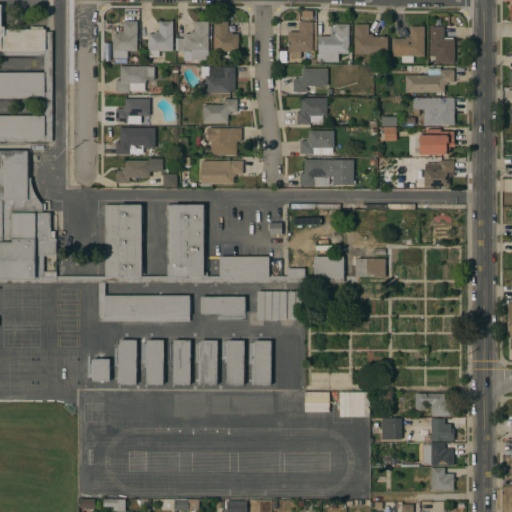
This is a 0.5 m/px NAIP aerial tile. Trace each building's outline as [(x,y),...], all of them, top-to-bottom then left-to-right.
[(0,0),(0,4),(1,4),(1,26),(5,26),(5,29),(45,29),(45,31),(52,31),(52,141),(0,141),(0,150),(28,150),(28,178),(31,178),(31,181),(32,186),(34,193),(37,198),(39,201),(42,204),(42,213),(50,213),(50,231),(55,231),(55,237),(51,237),(51,238),(56,238),(56,256),(43,256),(43,271),(56,271),(56,276),(104,276),(104,204),(142,204),(142,276),(166,276),(166,204),(204,204),(204,272),(207,272),(207,276),(219,276),(219,256),(269,256),(269,276),(287,276),(287,268),(305,268),(305,276),(313,276),(314,256),(343,256),(343,283),(105,282),(105,295),(189,295),(189,322),(98,321),(98,283),(0,283),(0,0)] [(137,51),(127,51),(127,58),(112,58),(112,33),(118,33),(118,31),(122,31),(122,21),(137,21),(137,51)] [(172,51),(159,51),(159,57),(149,57),(149,51),(148,51),(148,34),(154,34),(154,31),(158,31),(158,21),(173,21),(172,51)] [(208,59),(191,59),(191,51),(184,51),(184,50),(175,50),(175,38),(183,38),(183,34),(189,34),(189,31),(194,31),(194,21),(208,21),(208,59)] [(213,51),(213,21),(227,21),(227,32),(232,32),(232,34),(238,34),(238,51),(213,51)] [(312,51),(301,51),(300,58),(291,58),(291,51),(287,51),(288,32),(298,32),(298,21),(312,21),(312,51)] [(348,54),(338,53),(338,62),(324,62),(324,61),(317,61),(317,54),(318,54),(318,36),(330,36),(330,34),(334,34),(334,24),(349,24),(348,54)] [(354,54),(354,24),(368,24),(368,34),(372,34),(372,36),(387,37),(387,54),(354,54)] [(424,56),(412,56),(412,62),(401,62),(401,56),(399,56),(399,51),(392,51),(392,38),(405,38),(405,36),(410,36),(410,26),(424,26),(424,56)] [(429,26),(444,26),(454,26),(454,63),(435,63),(435,56),(429,56),(429,26)] [(154,66),(154,80),(145,80),(145,83),(144,83),(144,91),(129,91),(129,92),(115,92),(115,79),(118,79),(118,80),(120,80),(120,66),(154,66)] [(235,67),(235,91),(230,91),(230,93),(205,93),(205,78),(200,78),(200,66),(235,67)] [(327,68),(327,86),(306,86),(306,89),(307,89),(307,92),(292,92),(292,78),(299,78),(299,76),(302,76),(302,68),(327,68)] [(426,75),(426,68),(440,68),(440,69),(453,69),(453,82),(446,82),(446,85),(444,85),(444,93),(405,92),(405,75),(426,75)] [(182,95),(179,90),(185,85),(189,90),(182,95)] [(149,99),(149,101),(154,101),(154,113),(149,113),(149,116),(141,116),(141,124),(128,124),(128,121),(115,121),(115,108),(122,108),(122,106),(125,106),(125,98),(149,99)] [(326,115),(323,115),(323,123),(311,123),(311,124),(297,124),(297,111),(300,111),(300,107),(301,107),(301,98),(327,98),(326,115)] [(454,98),(454,125),(423,125),(424,109),(419,109),(419,114),(413,114),(413,98),(454,98)] [(224,104),(224,102),(222,102),(222,99),(237,99),(237,112),(230,112),(230,114),(227,114),(227,123),(202,122),(202,104),(224,104)] [(396,117),(396,126),(381,126),(381,117),(396,117)] [(145,127),(145,145),(129,145),(129,147),(130,147),(130,154),(115,154),(115,142),(119,142),(119,127),(145,127)] [(396,140),(384,141),(384,127),(395,127),(396,140)] [(241,128),(241,141),(236,141),(236,155),(211,155),(208,155),(208,151),(203,151),(203,147),(211,147),(211,141),(208,141),(207,134),(205,134),(205,129),(207,129),(207,128),(241,128)] [(440,129),(440,131),(453,131),(453,142),(454,142),(454,147),(449,147),(449,155),(420,155),(420,131),(426,131),(426,129),(440,129)] [(334,130),(333,148),(333,155),(313,155),(313,153),(299,153),(299,140),(306,140),(306,138),(309,138),(309,130),(334,130)] [(163,159),(174,159),(174,163),(169,163),(169,171),(162,171),(156,171),(156,172),(153,172),(153,171),(149,171),(149,178),(129,177),(129,180),(129,183),(115,183),(115,170),(122,170),(122,168),(125,168),(125,160),(148,160),(148,158),(163,159)] [(353,159),(353,185),(333,185),(333,177),(329,177),(329,186),(314,186),(299,186),(299,173),(302,173),(302,174),(304,174),(304,159),(353,159)] [(454,160),(454,177),(449,177),(449,187),(424,187),(424,170),(425,170),(425,163),(439,163),(439,160),(454,160)] [(243,161),(243,174),(235,174),(235,176),(233,176),(233,184),(212,184),(212,188),(201,188),(201,161),(243,161)] [(177,174),(177,187),(163,187),(163,174),(177,174)] [(281,222),(281,234),(269,234),(269,223),(281,222)] [(305,264),(287,265),(287,233),(304,233),(305,264)] [(384,242),(365,243),(365,233),(384,233),(384,242)] [(372,248),(385,248),(385,256),(373,256),(372,248)] [(385,258),(385,264),(391,264),(398,265),(398,279),(391,279),(391,278),(389,280),(387,282),(367,282),(367,276),(355,276),(355,258),(385,258)] [(286,291),(286,320),(257,320),(257,291),(286,291)] [(287,291),(302,291),(302,320),(287,320),(287,291)] [(245,296),(245,314),(200,314),(200,296),(245,296)] [(297,386),(281,386),(281,381),(280,381),(280,378),(281,378),(281,369),(280,369),(280,365),(281,365),(281,358),(280,358),(280,354),(281,354),(281,346),(280,346),(280,342),(281,342),(281,337),(298,337),(297,386)] [(137,384),(119,384),(119,339),(137,339),(137,384)] [(163,385),(146,385),(146,340),(164,340),(163,385)] [(190,385),(172,385),(173,340),(190,340),(190,385)] [(217,385),(199,385),(200,340),(217,340),(217,385)] [(244,385),(227,385),(227,340),(244,340),(244,385)] [(271,385),(253,385),(254,340),(271,341),(271,385)] [(110,381),(92,381),(92,359),(110,359),(110,381)] [(305,391),(329,391),(329,403),(306,404),(305,391)] [(358,417),(369,417),(369,393),(359,392),(358,417)] [(444,393),(444,399),(453,399),(453,416),(431,416),(431,404),(424,404),(424,409),(415,409),(415,393),(444,393)] [(140,423),(111,423),(111,394),(140,394),(140,423)] [(171,423),(142,423),(142,394),(171,394),(171,423)] [(202,394),(202,414),(174,414),(174,394),(202,394)] [(241,397),(241,412),(211,412),(211,397),(241,397)] [(271,397),(271,412),(242,412),(242,397),(271,397)] [(401,439),(381,439),(381,418),(401,418),(401,439)] [(431,435),(431,418),(445,418),(445,424),(450,424),(450,428),(454,428),(454,441),(431,441),(431,442),(425,442),(425,435),(431,435)] [(444,443),(444,449),(450,449),(450,453),(453,453),(453,465),(422,466),(422,443),(444,443)] [(395,466),(383,466),(383,458),(395,458),(395,466)] [(431,468),(444,468),(444,474),(453,473),(453,490),(431,490),(431,468)] [(95,499),(94,508),(92,508),(92,509),(90,509),(90,508),(85,508),(84,509),(82,509),(82,508),(79,508),(79,499),(95,499)] [(117,499),(125,499),(125,511),(118,511),(118,506),(103,506),(103,499),(117,499)] [(146,499),(146,506),(131,507),(131,511),(126,511),(126,499),(146,499)] [(188,499),(198,499),(198,511),(180,510),(180,511),(175,511),(175,499),(188,499)] [(305,502),(312,502),(312,500),(319,500),(319,511),(311,511),(311,510),(305,510),(305,502)] [(226,501),(226,502),(246,502),(246,511),(226,511),(222,511),(222,501),(226,501)] [(383,502),(382,510),(374,510),(374,501),(383,502)]
